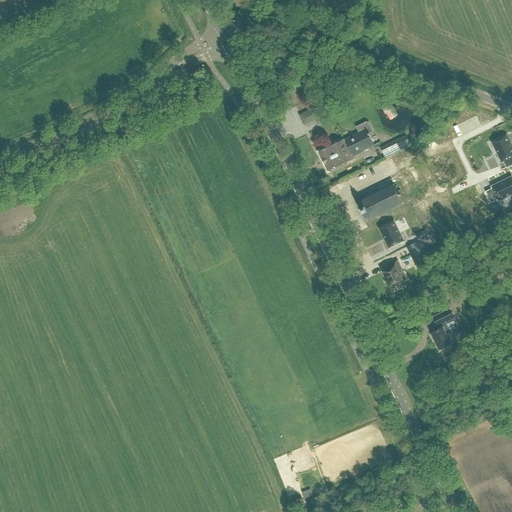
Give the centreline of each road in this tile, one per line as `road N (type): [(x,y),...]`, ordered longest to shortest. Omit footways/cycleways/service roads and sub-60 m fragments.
road 1 (secondary): [(455,511),(222,34)]
road 2 (unclassified): [(507,106),(286,16),(222,34)]
road 3 (tertiary): [(0,161),(137,101),(222,34)]
road 4 (residential): [(507,106),(501,119),(455,142),(473,180),(497,170)]
